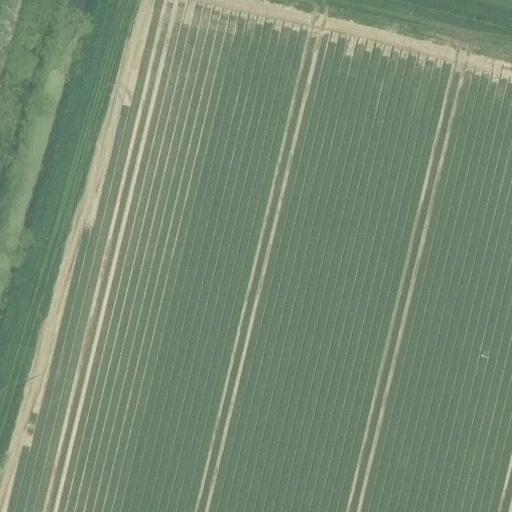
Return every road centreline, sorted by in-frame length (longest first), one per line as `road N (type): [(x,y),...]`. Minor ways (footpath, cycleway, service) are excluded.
road 1 (track): [(0,360),(105,0)]
road 2 (track): [(285,0),(511,54)]
